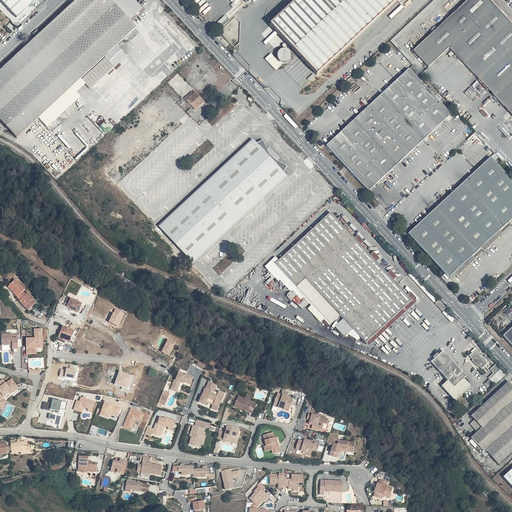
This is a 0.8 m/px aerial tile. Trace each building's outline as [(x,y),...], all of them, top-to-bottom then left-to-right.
[(36,37),(0,71),(0,120),(16,138),(38,120),(48,128),(81,98),(77,92),(86,85),(91,90),(127,56),(117,46),(136,29),(129,19),(144,7),(137,0),(76,0),(41,33),(37,30),(33,33),(36,37)] [(0,0),(15,17),(33,0),(0,0)] [(295,0),(271,23),(318,74),(397,0),(295,0)] [(511,23),(490,0),(467,0),(413,51),(428,67),(450,46),(511,113),(511,23)] [(282,65),(271,53),(265,58),(276,70),(282,65)] [(452,114),(409,69),(326,146),(368,191),(452,114)] [(205,102),(195,92),(189,98),(187,95),(184,99),(195,110),(205,102)] [(256,143),(252,139),(159,227),(193,264),(288,176),(284,172),(288,166),(278,161),(281,159),(270,147),(267,149),(263,140),(256,143)] [(511,180),(491,158),(408,234),(450,279),(454,275),(457,278),(476,260),(474,257),(481,250),(484,253),(504,235),(500,231),(509,222),(511,225),(511,224),(511,180)] [(355,238),(331,213),(279,261),(276,257),(265,267),(278,282),(281,280),(290,291),(292,291),(293,293),(286,299),(303,318),(310,312),(327,328),(340,317),(343,319),(336,326),(344,336),(347,337),(348,336),(358,341),(360,338),(366,343),(370,346),(417,303),(417,298),(411,293),(407,294),(394,281),(397,277),(391,271),(387,274),(377,261),(380,258),(374,252),(370,255),(361,244),(364,242),(358,235),(355,238)] [(15,292),(18,296),(24,291),(26,289),(20,282),(17,284),(14,280),(9,285),(13,290),(14,289),(16,291),(15,292)] [(26,294),(24,291),(18,296),(21,299),(20,300),(25,305),(27,304),(30,308),(36,302),(33,299),(32,300),(29,297),(31,294),(29,292),(26,294)] [(68,307),(79,312),(82,303),(71,298),(68,307)] [(447,309),(439,300),(435,304),(443,313),(447,309)] [(116,309),(110,321),(118,325),(124,313),(116,309)] [(75,331),(63,327),(59,337),(71,342),(75,331)] [(511,327),(503,336),(511,346),(511,327)] [(43,329),(35,329),(35,338),(32,338),(32,341),(27,341),(27,353),(33,354),(33,347),(37,347),(37,344),(43,344),(43,329)] [(13,333),(2,332),(1,344),(10,344),(13,344),(12,346),(12,349),(18,349),(18,338),(13,338),(13,333)] [(169,340),(162,351),(170,355),(176,344),(169,340)] [(487,360),(476,350),(470,356),(473,360),(472,361),(478,368),(480,366),(483,369),(488,364),(485,361),(487,360)] [(467,375),(444,351),(432,363),(448,380),(442,386),(456,401),(471,387),(464,378),(467,375)] [(496,365),(490,370),(493,374),(488,379),(495,386),(506,375),(496,365)] [(185,375),(178,372),(175,379),(174,379),(171,386),(177,389),(180,380),(183,381),(187,382),(188,380),(191,382),(193,376),(186,374),(185,375)] [(12,393),(19,389),(13,380),(7,384),(4,380),(0,381),(0,389),(1,390),(0,391),(0,406),(4,399),(5,395),(11,392),(12,393)] [(511,450),(511,385),(508,382),(477,412),(472,417),(482,428),(472,438),(485,449),(498,463),(511,450)] [(214,386),(206,383),(204,390),(203,389),(202,393),(204,393),(203,396),(201,396),(198,403),(205,406),(205,404),(207,399),(214,402),(212,406),(211,410),(216,412),(219,403),(221,397),(222,394),(217,392),(216,394),(215,397),(211,395),(212,392),(214,386)] [(164,392),(159,402),(164,404),(169,393),(164,392)] [(294,398),(283,394),(282,397),(277,395),(274,402),(279,403),(279,405),(285,407),(285,409),(289,410),(294,398)] [(77,400),(74,409),(83,413),(85,407),(89,408),(88,410),(93,412),(96,402),(82,396),(80,401),(77,400)] [(257,406),(239,397),(234,407),(242,411),(242,410),(252,415),(257,406)] [(60,410),(62,400),(53,399),(52,403),(45,401),(43,409),(51,410),(51,409),(60,410)] [(106,401),(100,414),(109,418),(111,413),(118,416),(122,407),(106,401)] [(136,420),(142,423),(146,413),(131,408),(123,427),(132,430),(136,420)] [(330,421),(310,414),(309,417),(313,418),(312,420),(311,424),(314,425),(318,427),(318,428),(324,430),(326,424),(329,425),(330,421)] [(154,428),(149,425),(145,433),(151,436),(153,433),(157,435),(158,434),(161,435),(166,424),(170,426),(171,424),(176,426),(177,420),(165,416),(164,417),(161,416),(160,418),(159,422),(157,422),(154,428)] [(210,423),(195,420),(194,426),(192,426),(191,432),(191,434),(192,434),(189,445),(200,448),(201,445),(199,445),(201,434),(203,434),(204,429),(204,428),(204,426),(209,427),(210,423)] [(226,433),(220,431),(217,440),(223,442),(234,445),(236,439),(237,440),(240,431),(233,429),(232,433),(230,432),(231,428),(227,427),(226,433)] [(274,433),(264,436),(267,446),(265,447),(266,452),(273,450),(274,455),(281,453),(280,448),(278,449),(275,438),(274,433)] [(329,443),(328,447),(334,450),(334,448),(336,444),(339,445),(340,438),(331,437),(329,443)] [(304,441),(299,439),(296,448),(306,451),(305,454),(311,456),(313,449),(317,450),(319,443),(315,442),(314,444),(304,441)] [(7,442),(0,442),(0,457),(0,458),(0,455),(8,454),(7,442)] [(26,442),(11,444),(13,453),(21,452),(27,452),(27,447),(26,442)] [(354,457),(356,447),(339,445),(338,450),(334,448),(334,450),(330,460),(337,463),(340,455),(354,457)] [(30,446),(27,447),(27,452),(21,452),(22,456),(31,454),(30,446)] [(89,456),(80,456),(79,471),(88,472),(88,470),(97,471),(98,462),(89,462),(89,456)] [(151,458),(144,457),(143,464),(142,471),(161,474),(163,466),(150,464),(151,458)] [(115,460),(113,460),(112,468),(118,469),(117,472),(121,473),(122,471),(126,472),(128,461),(124,460),(124,459),(120,458),(119,461),(115,460)] [(181,466),(179,466),(179,472),(183,472),(189,471),(189,474),(195,474),(195,476),(200,476),(200,473),(206,473),(210,472),(210,467),(207,467),(204,468),(197,468),(197,469),(194,469),(194,466),(192,466),(192,465),(185,466),(181,466)] [(232,475),(231,469),(222,470),(226,487),(233,486),(231,476),(232,475)] [(279,473),(271,473),(270,483),(274,483),(275,483),(279,483),(278,487),(284,487),(284,485),(284,480),(286,480),(286,485),(289,485),(289,486),(289,488),(294,488),(294,487),(300,487),(300,484),(304,484),(304,474),(292,473),(292,479),(287,479),(287,476),(285,476),(285,473),(279,473)] [(343,481),(321,479),(321,487),(325,488),(325,491),(343,491),(343,481)] [(387,482),(379,479),(378,483),(376,488),(375,487),(373,491),(374,492),(373,495),(380,498),(382,494),(383,491),(389,493),(391,488),(385,485),(387,482)] [(143,483),(128,480),(126,491),(131,492),(131,489),(142,491),(142,490),(148,491),(149,484),(143,483)] [(265,498),(266,500),(270,496),(267,493),(265,495),(264,494),(265,492),(259,486),(255,491),(256,492),(250,498),(255,502),(249,508),(249,511),(268,511),(258,511),(258,509),(255,509),(258,505),(258,506),(265,498)] [(196,498),(189,499),(189,502),(193,502),(194,510),(195,510),(202,510),(204,509),(203,501),(196,501),(196,498)]
